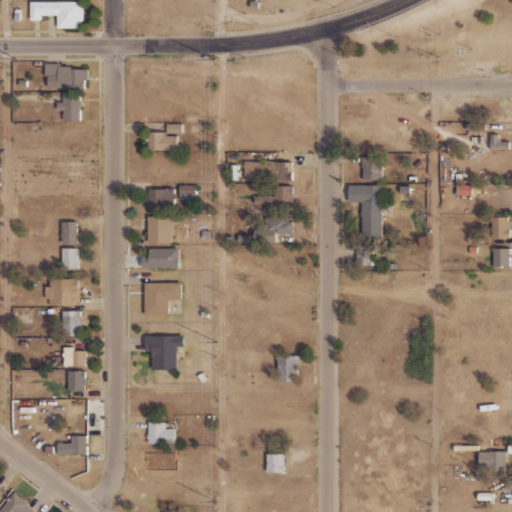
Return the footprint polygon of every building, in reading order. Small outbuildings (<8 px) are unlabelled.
[(31,2),(31,20),(41,20),(41,15),(58,15),(58,29),(84,29),(84,1),(31,2)] [(45,63),(58,64),(58,74),(48,74),(48,76),(45,76),(45,63)] [(59,66),(59,76),(50,76),(49,88),(85,89),(85,79),(87,79),(88,69),(71,69),(71,66),(59,66)] [(65,95),(65,102),(58,102),(58,110),(65,110),(65,123),(80,123),(80,106),(82,106),(82,101),(80,101),(80,95),(65,95)] [(167,123),(167,133),(182,133),(182,123),(167,123)] [(490,132),(491,150),(507,150),(506,131),(490,132)] [(145,132),(165,132),(165,136),(178,136),(178,150),(145,150),(145,132)] [(362,157),(362,167),(364,167),(364,180),(381,180),(381,157),(362,157)] [(413,164),(415,168),(422,163),(419,157),(412,162),(413,164)] [(271,161),(271,180),(292,180),(292,162),(271,161)] [(247,162),(247,180),(263,181),(262,162),(247,162)] [(457,180),(458,198),(474,199),(473,180),(457,180)] [(179,185),(180,194),(196,194),(196,185),(179,185)] [(348,185),(348,203),(361,199),(362,242),(385,239),(384,186),(348,185)] [(399,185),(399,195),(411,195),(411,185),(399,185)] [(278,186),(278,201),(293,201),(293,186),(278,186)] [(149,190),(149,199),(147,199),(147,206),(149,206),(149,211),(175,212),(175,188),(149,190)] [(255,196),(256,204),(272,204),(271,195),(263,196),(255,196)] [(146,217),(149,247),(173,243),(176,216),(146,217)] [(62,217),(63,244),(79,244),(78,217),(62,217)] [(268,217),(269,230),(277,230),(277,234),(293,234),(292,220),(289,220),(289,218),(287,218),(287,217),(268,217)] [(492,217),(492,238),(511,238),(511,221),(508,221),(508,217),(492,217)] [(493,248),(493,266),(509,267),(508,247),(493,248)] [(64,250),(64,277),(80,277),(80,250),(64,250)] [(365,250),(365,267),(376,267),(376,250),(365,250)] [(51,279),(51,286),(46,286),(46,300),(49,300),(50,305),(79,305),(79,283),(75,284),(75,279),(51,279)] [(144,283),(143,315),(183,316),(184,284),(144,283)] [(82,311),(63,311),(64,336),(83,335),(82,311)] [(141,336),(141,368),(181,368),(182,336),(141,336)] [(63,347),(63,365),(86,366),(86,351),(73,351),(73,347),(63,347)] [(278,355),(278,381),(299,381),(299,355),(278,355)] [(70,372),(70,391),(86,391),(86,372),(70,372)] [(149,422),(148,442),(177,443),(177,428),(167,428),(167,422),(149,422)] [(72,436),(72,443),(58,443),(58,455),(87,454),(86,436),(72,436)] [(46,446),(53,446),(54,453),(46,454),(46,446)] [(479,452),(506,451),(506,471),(479,471),(479,452)] [(267,454),(283,453),(284,472),(267,473),(267,454)] [(0,511),(15,493),(28,503),(27,505),(34,511),(0,511)]
